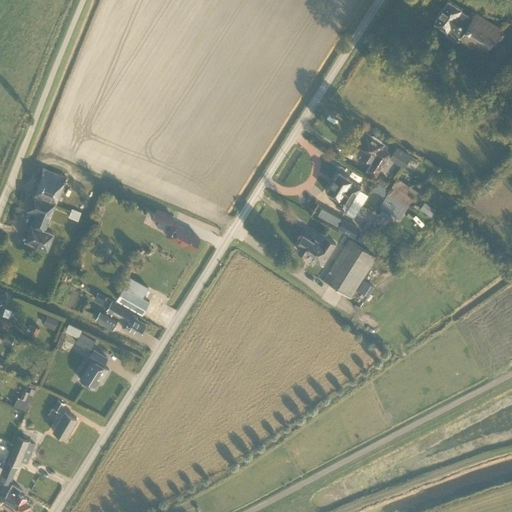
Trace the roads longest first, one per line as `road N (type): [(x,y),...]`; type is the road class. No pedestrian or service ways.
road 1 (unclassified): [(381,0),(55,511)]
road 2 (unclassified): [(247,511),(511,373)]
road 3 (unclassified): [(0,206),(83,0)]
